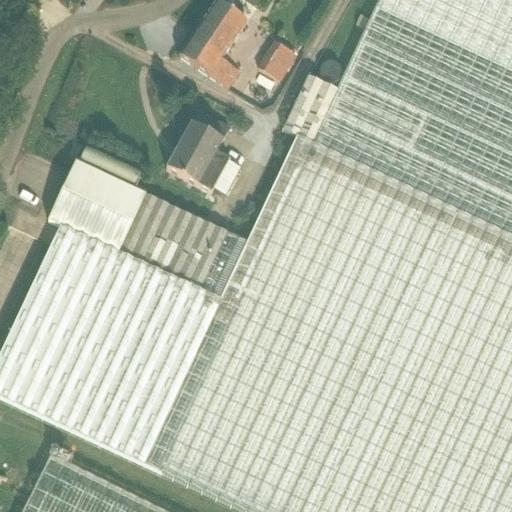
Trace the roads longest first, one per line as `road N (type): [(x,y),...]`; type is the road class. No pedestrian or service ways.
road 1 (track): [(348,0),(272,127),(83,25)]
road 2 (unclassified): [(0,164),(48,44),(64,31),(145,16),(174,0)]
